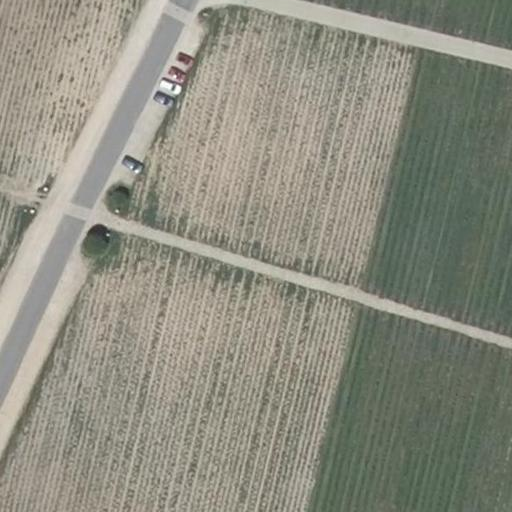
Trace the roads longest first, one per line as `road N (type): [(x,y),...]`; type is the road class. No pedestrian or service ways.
road 1 (track): [(0,188),(511,342)]
road 2 (unclassified): [(0,368),(180,0)]
road 3 (track): [(268,0),(511,58)]
